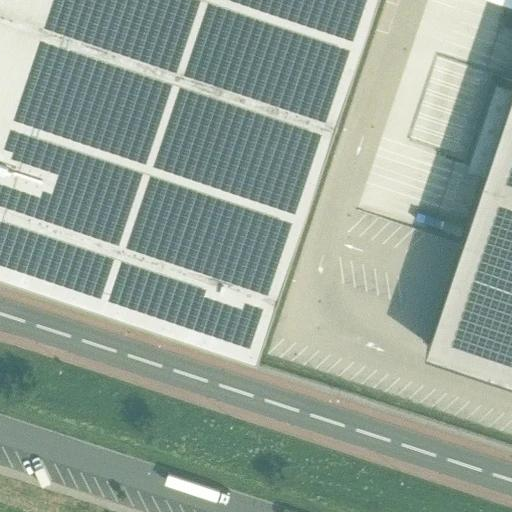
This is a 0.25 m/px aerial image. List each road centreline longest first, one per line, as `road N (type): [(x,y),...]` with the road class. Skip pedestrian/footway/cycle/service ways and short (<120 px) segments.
road 1 (tertiary): [(511,483),(0,314)]
road 2 (unclassified): [(0,431),(247,511)]
